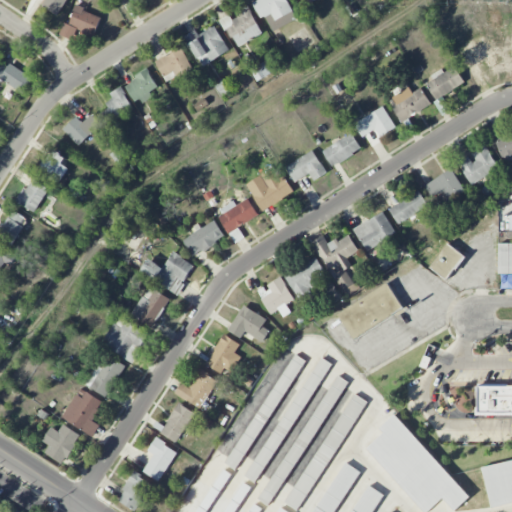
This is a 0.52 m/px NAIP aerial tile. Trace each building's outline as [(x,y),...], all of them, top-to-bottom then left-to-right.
[(45,0),(42,6),(57,15),(66,0),(45,0)] [(251,0),(260,20),(266,17),(272,31),(296,20),(286,0),(251,0)] [(233,13),(220,19),(235,48),(262,34),(248,5),(233,13)] [(102,16),(75,6),(68,24),(64,22),(59,35),(72,40),(76,31),(94,38),(102,16)] [(229,51),(215,25),(199,34),(196,29),(185,36),(202,66),(229,51)] [(483,63),(485,69),(498,64),(488,40),(459,52),(466,70),(483,63)] [(155,61),(165,82),(192,69),(182,48),(155,61)] [(251,69),(257,81),(274,72),(268,61),(251,69)] [(0,79),(24,93),(33,79),(9,64),(0,79)] [(436,100),(465,82),(455,66),(444,72),(443,70),(425,81),(436,100)] [(135,104),(159,90),(148,70),(124,84),(135,104)] [(412,93),(409,87),(388,99),(401,122),(431,105),(421,87),(412,93)] [(104,111),(110,122),(133,109),(122,89),(104,99),(109,108),(104,111)] [(395,129),(385,107),(354,122),(361,137),(376,130),(379,136),(395,129)] [(76,116),(63,129),(78,145),(101,124),(91,114),(82,123),(76,116)] [(505,163),(511,160),(511,132),(496,139),(505,163)] [(362,151),(353,134),(322,150),(331,166),(362,151)] [(458,162),(471,184),(499,169),(486,145),(470,154),(471,156),(458,162)] [(38,172),(60,184),(68,168),(59,163),(64,155),(51,148),(38,172)] [(310,174),(313,180),(326,173),(315,151),(285,165),(294,182),(310,174)] [(259,175),(266,188),(253,195),(262,211),(293,194),(277,165),(259,175)] [(431,198),(444,191),(449,201),(465,193),(453,169),(424,184),(431,198)] [(17,202),(34,213),(49,189),(33,178),(17,202)] [(428,207),(419,191),(388,207),(397,224),(428,207)] [(217,214),(234,243),(244,238),(238,228),(258,216),(248,198),(236,205),(235,203),(217,214)] [(0,229),(0,237),(13,245),(27,218),(11,209),(0,229)] [(396,234),(384,212),(354,228),(367,251),(396,234)] [(193,257),(225,237),(215,220),(183,239),(193,257)] [(359,251),(349,233),(329,245),(324,236),(312,242),(329,270),(340,264),(343,270),(352,266),(347,258),(359,251)] [(464,255),(446,243),(430,269),(449,280),(464,255)] [(511,289),(511,243),(500,244),(499,289),(511,289)] [(0,270),(5,263),(10,266),(16,257),(0,245),(0,270)] [(140,273),(177,294),(194,265),(172,252),(164,268),(148,259),(140,273)] [(285,274),(300,301),(312,294),(309,289),(328,279),(316,257),(285,274)] [(343,290),(353,284),(347,272),(336,277),(343,290)] [(286,305),(295,300),(281,277),(267,285),(268,288),(258,294),(271,314),(279,310),(283,317),(291,313),(286,305)] [(338,313),(354,339),(404,309),(389,283),(338,313)] [(133,319),(156,327),(167,295),(144,288),(133,319)] [(245,331),(263,342),(269,331),(262,326),(267,319),(244,305),(228,330),(241,338),(245,331)] [(135,362),(148,331),(116,317),(103,349),(135,362)] [(240,344),(224,334),(206,364),(221,374),(240,344)] [(85,384),(105,397),(125,367),(105,354),(85,384)] [(305,361),(295,354),(225,464),(236,470),(305,361)] [(246,477),(256,484),(331,364),(320,357),(246,477)] [(180,383),(175,395),(203,408),(216,378),(199,370),(191,388),(180,383)] [(511,384),(476,384),(476,414),(511,414),(511,384)] [(92,421),(103,401),(79,388),(62,418),(93,436),(99,425),(92,421)] [(367,402),(353,393),(285,503),(298,511),(367,402)] [(160,433),(176,443),(195,413),(179,403),(160,433)] [(470,497),(395,413),(379,428),(383,432),(365,448),(422,511),(426,511),(442,498),(453,511),(470,497)] [(59,431),(50,427),(43,442),(49,445),(45,453),(65,464),(80,434),(63,425),(59,431)] [(153,453),(143,473),(161,482),(177,450),(155,439),(149,451),(153,453)] [(511,459),(482,466),(491,508),(511,503),(511,459)] [(333,511),(359,471),(343,461),(312,511),(333,511)] [(209,511),(208,511),(232,475),(224,470),(195,511),(209,511)] [(117,500),(136,511),(153,484),(134,472),(117,500)] [(224,511),(235,511),(251,487),(243,482),(224,511)] [(373,511),(385,495),(369,485),(350,511),(373,511)] [(247,511),(257,511),(260,507),(252,503),(247,511)]
